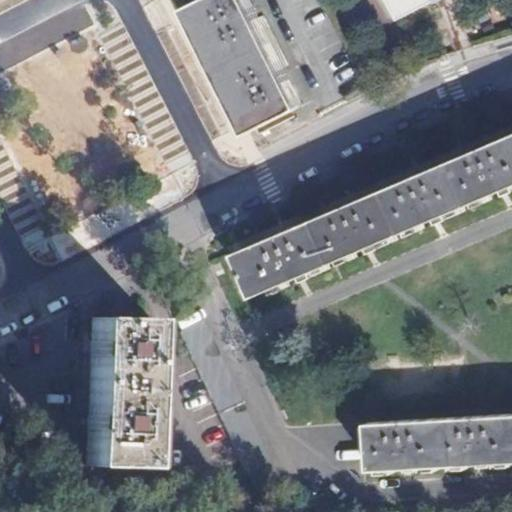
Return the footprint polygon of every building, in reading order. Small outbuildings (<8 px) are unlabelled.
[(252,0),(201,0),(189,6),(249,131),(303,105),(252,0)] [(386,0),(397,20),(424,6),(434,0),(386,0)] [(511,184),(511,134),(238,252),(258,293),(511,184)] [(201,320),(176,331),(247,475),(257,494),(280,482),(201,320)] [(141,476),(145,326),(89,326),(85,473),(141,476)] [(511,411),(369,421),(373,466),(404,465),(405,472),(418,471),(418,464),(480,461),(480,467),(492,466),(492,459),(511,458),(511,411)]
